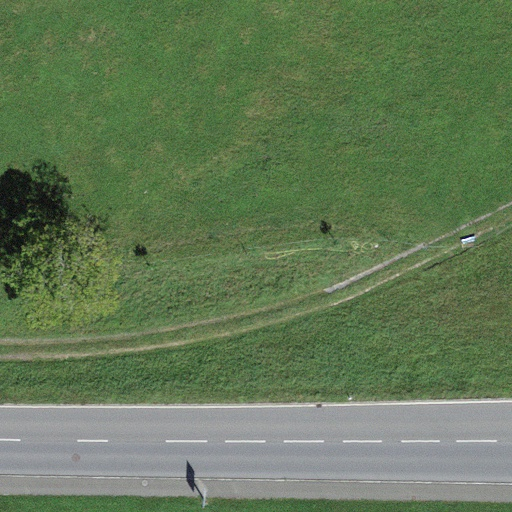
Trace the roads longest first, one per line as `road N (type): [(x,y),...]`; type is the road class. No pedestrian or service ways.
road 1 (track): [(0,338),(153,332),(361,285),(511,197)]
road 2 (secondary): [(0,438),(511,438)]
